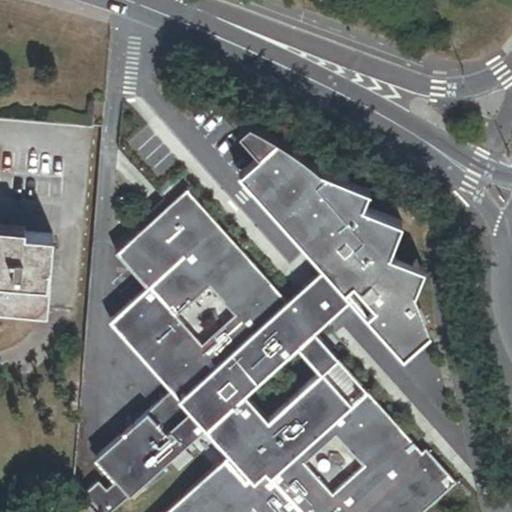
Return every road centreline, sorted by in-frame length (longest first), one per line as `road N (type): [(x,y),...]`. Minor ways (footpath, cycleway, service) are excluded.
road 1 (tertiary): [(511,200),(262,55),(123,0)]
road 2 (tertiary): [(511,63),(485,82),(438,88),(190,0)]
